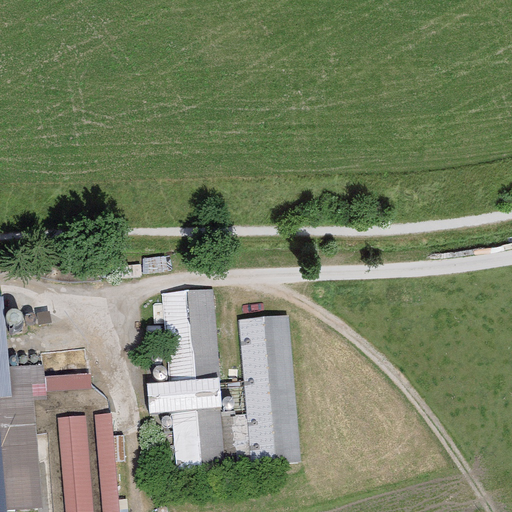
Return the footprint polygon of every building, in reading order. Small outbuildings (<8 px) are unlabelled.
[(161,300),(169,382),(217,378),(210,296),(161,300)] [(5,373),(0,311),(0,511),(36,511),(40,511),(31,403),(43,402),(41,371),(5,373)] [(287,322),(237,326),(245,420),(248,465),(249,470),(298,466),(287,322)] [(86,380),(49,382),(50,395),(86,393),(86,380)] [(217,383),(144,389),(146,422),(171,420),(175,474),(224,470),(224,467),(220,422),(217,383)] [(114,511),(108,420),(94,421),(100,511),(114,511)] [(245,420),(220,422),(224,467),(248,465),(245,420)] [(89,511),(84,421),(57,423),(63,511),(89,511)]
